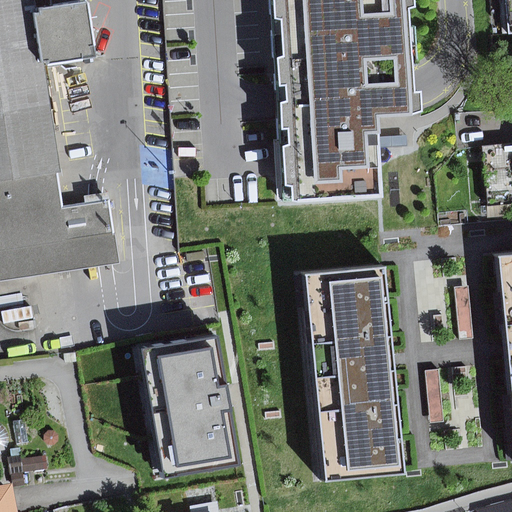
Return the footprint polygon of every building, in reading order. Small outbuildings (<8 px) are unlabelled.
[(0,0),(0,286),(125,267),(119,231),(117,231),(115,218),(112,197),(65,204),(60,174),(62,174),(45,64),(49,63),(49,65),(97,58),(88,4),(43,11),(44,13),(39,14),(36,0),(0,0)] [(272,0),(286,202),(386,199),(383,143),(381,118),(416,116),(408,0),(272,0)] [(408,0),(416,116),(426,113),(425,93),(418,92),(413,11),(419,8),(418,0),(408,0)] [(511,203),(511,144),(483,147),(488,205),(511,203)] [(511,253),(491,255),(511,437),(511,253)] [(381,265),(301,273),(321,481),(401,473),(381,265)] [(468,286),(454,287),(459,339),(473,338),(468,286)] [(442,315),(434,316),(436,329),(443,328),(442,315)] [(220,387),(211,338),(139,351),(161,476),(234,464),(224,410),(228,408),(224,387),(220,387)] [(438,370),(424,372),(430,423),(444,422),(438,370)] [(25,420),(13,422),(16,445),(29,443),(25,420)] [(54,431),(48,431),(44,434),(44,441),(49,446),(54,446),(58,441),(58,435),(54,431)] [(46,456),(23,459),(25,471),(48,468),(46,456)] [(17,511),(13,486),(0,487),(0,511),(17,511)] [(219,511),(218,502),(190,507),(191,511),(219,511)]
